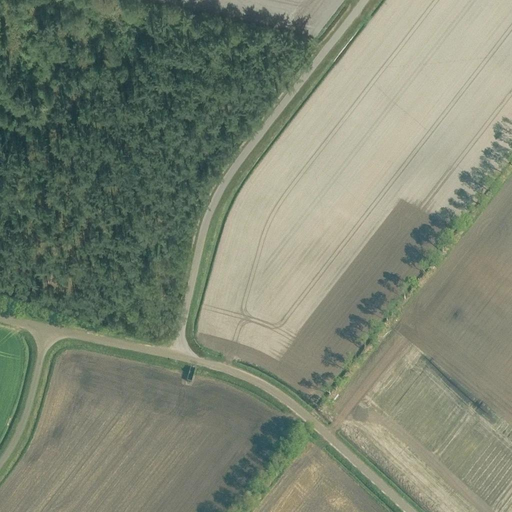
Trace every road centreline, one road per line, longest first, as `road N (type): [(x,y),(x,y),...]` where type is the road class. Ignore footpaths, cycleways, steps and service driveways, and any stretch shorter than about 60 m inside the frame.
road 1 (unclassified): [(174,356),(198,248),(222,185),(365,0)]
road 2 (unclassified): [(408,511),(268,389),(174,356)]
road 3 (unclassified): [(0,466),(47,330)]
road 4 (unclassified): [(174,356),(47,330)]
